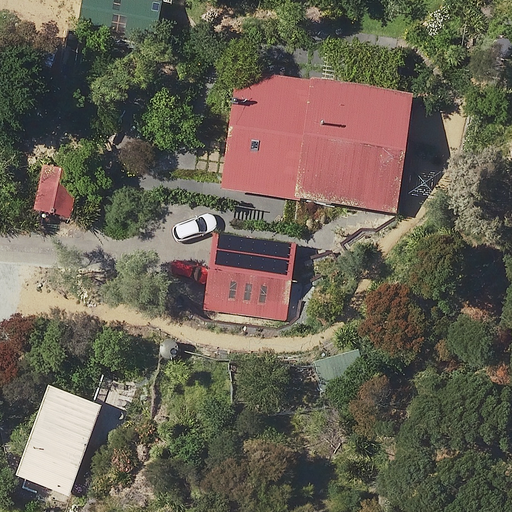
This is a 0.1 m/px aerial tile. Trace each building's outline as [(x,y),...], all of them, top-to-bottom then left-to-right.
[(405,100),(232,78),(217,192),(390,214),(405,100)] [(76,169),(38,162),(29,212),(68,219),(76,169)] [(290,245),(210,236),(201,310),(281,320),(290,245)] [(146,356),(124,332),(101,352),(123,377),(146,356)] [(94,407),(40,389),(9,479),(64,497),(94,407)]
